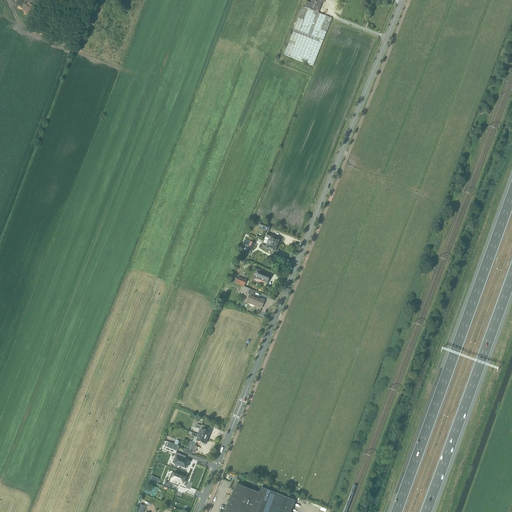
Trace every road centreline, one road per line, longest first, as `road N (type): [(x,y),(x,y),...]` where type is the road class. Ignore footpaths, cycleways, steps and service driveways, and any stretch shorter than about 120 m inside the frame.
road 1 (secondary): [(198,511),(402,0)]
road 2 (track): [(0,482),(188,0)]
road 3 (motorway): [(511,194),(396,511)]
road 4 (motorway): [(425,511),(511,276)]
road 5 (track): [(197,97),(12,25),(2,0)]
